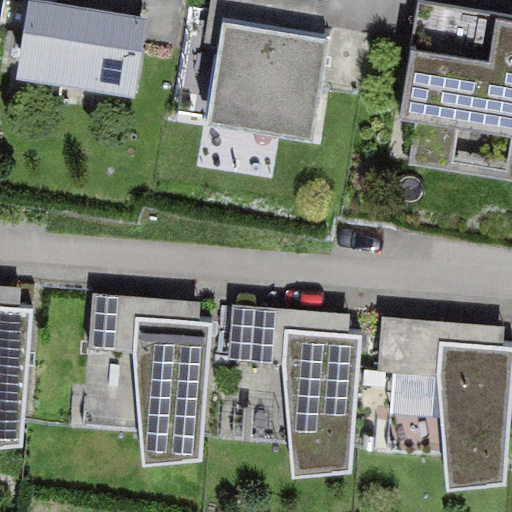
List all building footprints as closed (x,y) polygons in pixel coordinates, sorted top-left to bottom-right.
[(16,0),(3,71),(118,92),(135,0),(16,0)] [(322,4),(299,0),(197,0),(177,113),(316,138),(335,35),(317,32),(322,4)] [(511,16),(410,0),(405,0),(386,118),(410,122),(403,164),(511,181),(511,16)] [(11,286),(0,285),(0,435),(22,434),(35,309),(9,306),(11,286)] [(193,298),(96,294),(83,417),(141,425),(146,453),(203,446),(215,320),(192,318),(193,298)] [(343,314),(243,306),(233,430),(293,438),(293,464),(355,459),(363,335),(343,333),(343,314)] [(499,327),(399,321),(388,445),(446,447),(448,477),(509,470),(511,424),(511,345),(497,345),(499,327)]
